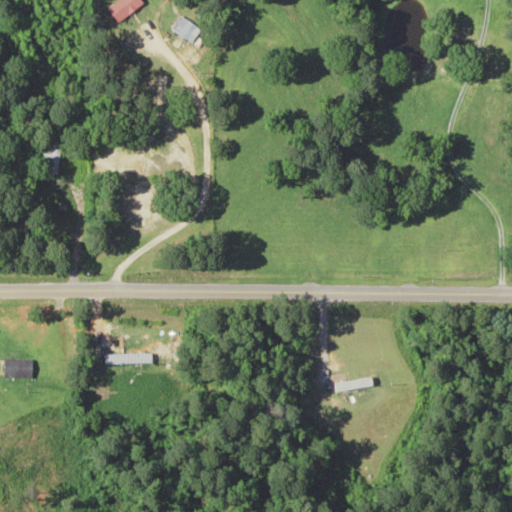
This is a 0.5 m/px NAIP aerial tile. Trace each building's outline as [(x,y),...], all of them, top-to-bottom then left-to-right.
[(116,0),(106,7),(117,22),(143,3),(141,0),(116,0)] [(185,38),(194,25),(179,15),(170,28),(185,38)] [(58,141),(49,140),(47,162),(48,162),(47,172),(55,173),(58,141)] [(36,228),(0,227),(0,241),(36,242),(36,228)] [(104,351),(104,362),(151,362),(151,351),(104,351)] [(3,377),(31,377),(31,358),(3,358),(3,377)] [(368,385),(367,376),(332,382),(334,391),(368,385)]
